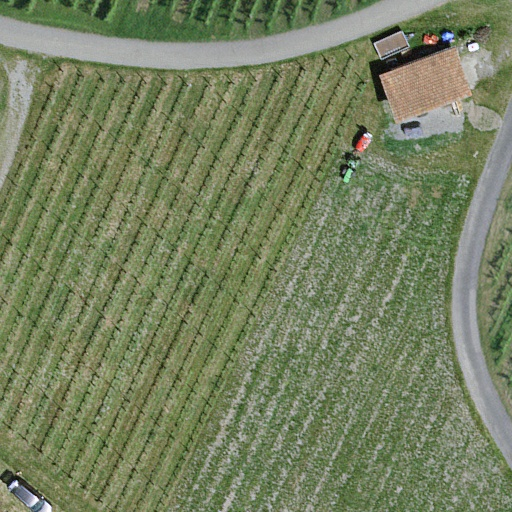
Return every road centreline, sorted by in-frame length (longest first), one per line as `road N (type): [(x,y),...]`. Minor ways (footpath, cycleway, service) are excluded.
road 1 (unclassified): [(417,0),(239,56),(156,57),(0,29)]
road 2 (track): [(511,445),(467,343),(462,300),(468,253),(511,127)]
road 3 (track): [(0,165),(43,41)]
